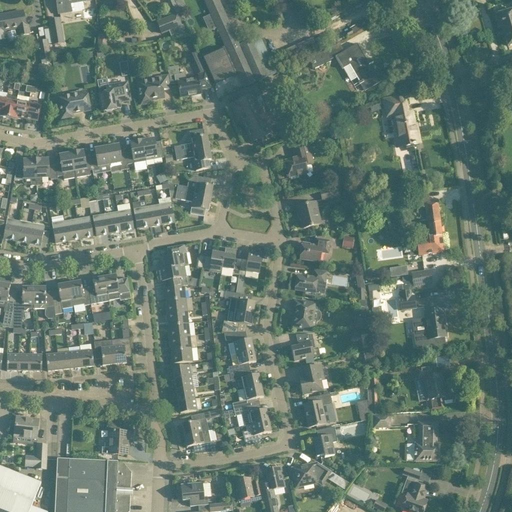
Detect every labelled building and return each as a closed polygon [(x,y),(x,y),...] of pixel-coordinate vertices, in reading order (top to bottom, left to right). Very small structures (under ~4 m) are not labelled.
[(56,0),(59,15),(72,13),(71,4),(91,1),(90,0),(56,0)] [(203,0),(224,46),(232,65),(237,75),(243,88),(263,79),(264,81),(272,77),(272,76),(277,73),(261,38),(252,42),(251,40),(238,46),(217,0),(203,0)] [(172,16),(178,14),(179,13),(173,1),(167,4),(172,16)] [(511,9),(498,14),(507,46),(511,44),(511,9)] [(0,40),(5,40),(5,39),(8,38),(8,40),(10,41),(13,42),(15,41),(16,39),(16,37),(19,36),(19,37),(29,36),(28,26),(25,26),(23,12),(0,16),(0,40)] [(307,12),(299,16),(304,26),(312,21),(307,12)] [(183,26),(178,14),(172,16),(172,17),(157,23),(162,35),(183,26)] [(53,46),(63,44),(59,19),(49,21),(53,46)] [(360,24),(352,28),(353,30),(355,33),(363,29),(360,24)] [(98,36),(97,48),(106,49),(107,37),(98,36)] [(50,58),(51,58),(49,47),(48,41),(37,43),(41,61),(42,65),(38,65),(36,77),(25,75),(24,83),(48,87),(49,82),(50,82),(53,67),(51,67),(50,59),(51,59),(50,58)] [(343,52),(335,56),(336,57),(343,69),(350,81),(356,78),(360,85),(364,92),(381,83),(370,65),(373,63),(372,61),(368,63),(357,44),(348,49),(343,52)] [(224,46),(199,58),(212,86),(237,75),(232,65),(224,46)] [(331,62),(326,51),(309,59),(314,70),(331,62)] [(202,94),(201,89),(211,88),(211,87),(195,54),(188,57),(196,75),(197,75),(198,79),(186,81),(185,74),(175,76),(172,67),(166,69),(169,77),(170,85),(178,83),(180,98),(202,94)] [(127,62),(120,63),(122,77),(129,75),(127,62)] [(169,90),(168,80),(167,77),(156,79),(156,80),(138,83),(139,90),(138,91),(141,105),(151,103),(151,100),(154,99),(155,100),(164,98),(162,91),(169,90)] [(276,84),(272,77),(264,81),(267,88),(276,84)] [(103,112),(114,110),(114,106),(120,105),(119,103),(130,101),(127,83),(98,88),(103,112)] [(235,105),(232,107),(237,118),(240,116),(244,124),(272,111),(265,114),(263,109),(259,110),(254,98),(261,94),(256,83),(236,92),(240,101),(235,104),(235,105)] [(286,92),(282,99),(286,102),(291,95),(286,92)] [(61,109),(60,109),(62,119),(72,117),(72,114),(90,111),(87,94),(79,95),(79,93),(69,95),(70,98),(60,100),(61,109)] [(385,103),(382,104),(384,112),(385,120),(395,118),(400,147),(410,145),(419,143),(417,133),(416,133),(411,112),(408,113),(405,96),(384,100),(385,103)] [(6,99),(3,118),(13,120),(17,101),(6,99)] [(17,101),(13,120),(17,120),(17,118),(26,119),(29,103),(17,101)] [(29,103),(26,119),(38,121),(40,112),(41,106),(29,103)] [(283,106),(278,108),(281,116),(287,114),(283,106)] [(276,120),(272,111),(244,124),(253,142),(270,134),(266,124),(276,120)] [(327,126),(330,141),(339,139),(336,124),(327,126)] [(191,145),(174,148),(175,154),(209,148),(207,136),(204,136),(203,130),(189,132),(190,139),(191,145)] [(154,139),(142,141),(145,159),(146,166),(162,164),(161,159),(163,158),(163,154),(161,144),(155,145),(154,139)] [(125,151),(128,164),(134,163),(133,161),(145,159),(142,141),(130,143),(131,150),(125,151)] [(289,179),(299,176),(307,174),(305,166),(313,164),(308,143),(292,146),(294,154),(296,154),(297,159),(285,162),(289,179)] [(118,145),(107,148),(110,165),(120,164),(121,171),(129,170),(128,164),(125,151),(119,152),(118,145)] [(96,156),(90,157),(92,171),(93,175),(98,174),(110,172),(109,165),(110,165),(107,148),(95,150),(96,156)] [(209,148),(175,154),(176,161),(193,158),(194,164),(196,172),(211,169),(209,161),(211,161),(209,148)] [(71,154),(76,178),(91,176),(90,171),(92,171),(90,157),(84,158),(83,152),(71,154)] [(400,154),(406,173),(414,171),(411,162),(412,162),(409,152),(400,154)] [(61,156),(59,156),(60,162),(54,163),(57,177),(63,176),(64,180),(76,178),(71,154),(68,154),(67,153),(66,153),(64,153),(62,153),(61,154),(61,156)] [(36,161),(37,186),(42,186),(42,179),(49,179),(51,180),(55,180),(56,184),(58,184),(57,177),(55,167),(48,167),(48,160),(36,161)] [(24,161),(24,168),(16,168),(14,181),(31,181),(31,186),(37,186),(36,161),(24,161)] [(156,178),(160,184),(167,180),(164,173),(156,178)] [(178,186),(168,184),(169,189),(169,191),(176,193),(210,199),(212,187),(210,186),(211,180),(197,177),(196,184),(195,189),(178,186)] [(322,201),(339,197),(336,188),(320,192),(322,201)] [(375,190),(363,192),(365,201),(376,199),(375,190)] [(176,193),(169,191),(170,199),(175,200),(192,203),(191,208),(191,209),(190,215),(204,217),(205,211),(208,212),(210,199),(176,193)] [(425,245),(417,246),(419,256),(443,252),(436,204),(437,204),(437,203),(430,204),(429,201),(422,202),(423,208),(424,208),(428,232),(429,237),(424,237),(425,242),(425,245)] [(158,205),(162,225),(175,223),(171,203),(158,205)] [(303,229),(313,226),(320,225),(315,203),(306,205),(296,207),(298,216),(300,216),(303,229)] [(146,208),(150,227),(162,225),(158,205),(146,208)] [(137,230),(150,227),(146,208),(133,210),(137,230)] [(118,212),(121,232),(134,230),(130,210),(118,212)] [(105,215),(109,235),(121,232),(118,212),(105,215)] [(96,237),(109,235),(105,215),(93,217),(96,237)] [(77,220),(80,240),(93,237),(90,217),(77,220)] [(3,239),(16,242),(19,222),(7,219),(3,239)] [(65,222),(68,242),(80,240),(77,220),(65,222)] [(19,222),(16,242),(28,244),(32,224),(19,222)] [(55,244),(68,242),(65,222),(52,224),(55,244)] [(32,224),(28,244),(41,246),(45,227),(32,224)] [(344,237),(342,248),(352,249),(354,238),(344,237)] [(330,241),(325,241),(315,239),(314,246),(302,244),(300,260),(310,261),(319,263),(321,253),(328,254),(330,241)] [(184,266),(182,255),(186,254),(185,247),(167,251),(168,257),(163,257),(164,258),(162,259),(163,265),(165,264),(165,269),(179,267),(184,266)] [(222,269),(221,274),(222,275),(231,276),(232,275),(239,276),(241,264),(235,263),(235,259),(236,251),(224,249),(223,255),(224,255),(222,268),(222,269)] [(205,257),(203,269),(209,270),(209,272),(221,274),(222,269),(222,268),(224,255),(223,255),(212,253),(211,258),(205,257)] [(241,264),(239,276),(245,277),(246,272),(259,274),(262,255),(248,253),(247,265),(241,264)] [(197,268),(203,269),(205,257),(199,256),(197,268)] [(174,280),(175,287),(188,286),(184,266),(179,267),(165,269),(160,270),(162,282),(174,280)] [(406,267),(390,269),(391,278),(407,275),(406,267)] [(326,284),(324,283),(326,273),(314,271),(313,278),(297,276),(295,291),(324,295),(326,284)] [(411,274),(413,287),(432,284),(429,271),(411,274)] [(368,273),(365,279),(371,282),(374,276),(368,273)] [(116,276),(104,278),(107,295),(108,301),(119,299),(120,301),(131,300),(128,285),(127,285),(118,287),(117,281),(116,276)] [(95,291),(89,292),(91,305),(109,302),(108,301),(107,295),(104,278),(93,280),(94,287),(95,291)] [(69,284),(73,307),(84,305),(84,306),(91,305),(89,292),(83,293),(81,282),(69,284)] [(0,307),(5,308),(4,313),(5,314),(5,312),(14,313),(15,303),(7,302),(8,296),(9,291),(10,286),(0,283),(0,307)] [(60,302),(53,304),(55,315),(62,314),(62,310),(73,308),(73,307),(69,284),(57,286),(60,302)] [(370,294),(378,294),(377,285),(369,285),(370,294)] [(399,292),(400,298),(411,296),(411,291),(409,291),(408,286),(400,287),(401,292),(399,292)] [(165,288),(164,289),(165,296),(166,296),(166,297),(166,300),(166,301),(185,299),(184,287),(175,287),(165,288)] [(13,315),(12,329),(21,330),(22,312),(25,312),(28,309),(34,309),(34,288),(22,288),(22,305),(15,303),(14,313),(13,315)] [(46,288),(34,288),(34,309),(45,310),(45,317),(47,320),(55,320),(55,315),(53,304),(46,305),(46,288)] [(358,301),(358,306),(367,308),(367,301),(364,300),(364,290),(357,289),(357,301),(358,301)] [(226,292),(224,299),(231,300),(229,311),(235,312),(253,315),(254,303),(251,303),(245,302),(238,301),(239,294),(226,292)] [(411,296),(400,298),(402,311),(416,309),(414,296),(411,296)] [(167,307),(166,307),(166,311),(167,314),(187,312),(187,311),(186,309),(185,299),(166,301),(167,307)] [(315,304),(303,302),(293,301),(292,310),(296,311),(295,316),(294,316),(292,328),(303,329),(303,327),(311,329),(315,304)] [(365,319),(367,308),(358,306),(358,307),(361,308),(360,319),(354,318),(353,329),(367,330),(368,320),(365,319)] [(443,310),(424,312),(425,319),(412,321),(416,350),(445,346),(444,338),(446,338),(443,310)] [(224,334),(237,333),(239,324),(251,326),(253,315),(229,311),(227,322),(224,322),(222,334),(224,334)] [(5,314),(2,328),(8,328),(12,329),(13,315),(14,313),(5,312),(5,314)] [(187,312),(167,314),(167,321),(168,321),(169,324),(169,326),(188,324),(188,322),(187,312)] [(110,313),(93,316),(94,324),(112,320),(110,313)] [(170,332),(169,332),(169,337),(169,339),(189,337),(189,335),(188,324),(169,326),(170,332)] [(237,333),(224,334),(226,341),(227,341),(230,356),(253,351),(250,340),(239,342),(237,333)] [(369,333),(359,335),(363,351),(372,349),(369,333)] [(299,346),(291,348),(294,362),(313,358),(311,349),(315,349),(312,335),(305,335),(296,336),(298,344),(299,344),(299,346)] [(189,337),(169,339),(170,346),(171,346),(172,351),(191,349),(189,337)] [(112,341),(114,365),(126,363),(125,357),(132,356),(130,339),(112,341)] [(103,366),(114,365),(112,341),(94,343),(96,356),(102,356),(103,366)] [(172,357),(171,357),(172,364),(192,362),(191,349),(172,351),(172,357)] [(363,352),(366,366),(375,364),(373,350),(363,352)] [(80,352),(82,368),(94,367),(92,351),(80,352)] [(229,375),(246,371),(245,365),(255,363),(253,351),(230,356),(233,367),(228,368),(229,375)] [(69,353),(71,369),(82,368),(80,352),(69,353)] [(57,355),(59,371),(71,369),(69,353),(57,355)] [(7,371),(18,372),(19,356),(7,355),(7,371)] [(47,372),(59,371),(57,355),(46,356),(47,372)] [(19,356),(18,372),(30,372),(30,356),(19,356)] [(30,356),(30,372),(42,372),(42,356),(30,356)] [(434,365),(414,369),(416,379),(416,381),(421,380),(423,389),(420,389),(422,401),(425,401),(428,400),(441,398),(446,397),(445,396),(444,389),(441,374),(436,375),(434,365)] [(173,368),(174,380),(191,377),(189,366),(173,368)] [(303,378),(299,379),(301,386),(300,388),(301,391),(302,392),(303,395),(312,393),(323,391),(321,382),(325,381),(321,366),(311,368),(301,370),(303,378)] [(237,392),(244,390),(261,386),(258,375),(248,377),(246,371),(229,375),(231,381),(234,380),(237,392)] [(377,374),(368,375),(369,386),(378,385),(377,374)] [(174,380),(176,391),(192,389),(191,377),(174,380)] [(208,386),(213,385),(218,384),(218,378),(207,380),(208,386)] [(263,398),(261,386),(244,390),(246,401),(263,398)] [(176,391),(178,402),(194,400),(192,389),(176,391)] [(376,390),(367,391),(367,401),(368,412),(368,415),(378,415),(376,390)] [(336,393),(330,394),(317,397),(307,399),(309,405),(304,406),(309,428),(318,426),(325,424),(321,406),(332,404),(330,397),(336,396),(336,393)] [(196,411),(194,400),(178,402),(180,414),(196,411)] [(232,405),(233,410),(245,408),(243,402),(232,405)] [(244,427),(251,426),(251,425),(268,421),(266,410),(246,414),(245,408),(233,410),(235,417),(241,415),(244,427)] [(368,412),(359,414),(361,422),(369,420),(368,415),(368,412)] [(182,425),(185,436),(201,433),(208,431),(205,420),(210,419),(208,413),(200,415),(202,421),(182,425)] [(373,429),(391,428),(390,415),(373,416),(373,429)] [(13,438),(37,441),(39,420),(32,419),(32,421),(25,420),(25,418),(16,417),(13,438)] [(102,448),(102,454),(108,455),(118,455),(128,456),(128,455),(126,455),(127,442),(129,442),(129,432),(120,432),(120,421),(111,420),(110,431),(109,431),(109,432),(109,448),(102,448)] [(271,433),(268,421),(251,425),(251,426),(253,431),(242,433),(245,447),(261,444),(259,435),(271,433)] [(437,424),(427,424),(418,423),(418,444),(406,444),(406,461),(439,462),(439,445),(436,445),(437,424)] [(317,444),(318,444),(318,446),(315,447),(317,457),(324,456),(324,458),(334,456),(332,443),(337,442),(334,428),(317,431),(318,439),(314,439),(315,442),(315,443),(316,444),(317,444)] [(210,442),(208,431),(201,433),(185,436),(187,448),(206,444),(208,453),(216,453),(214,442),(210,442)] [(25,467),(36,468),(36,470),(46,470),(46,462),(46,459),(47,445),(38,445),(37,445),(37,457),(25,456),(25,462),(25,467)] [(54,511),(127,511),(128,511),(129,483),(62,480),(63,460),(57,459),(54,511)] [(334,464),(330,471),(331,472),(350,484),(363,464),(355,459),(347,472),(334,464)] [(62,480),(129,483),(130,473),(122,465),(118,465),(118,462),(106,462),(103,462),(63,460),(62,480)] [(322,486),(331,472),(317,463),(313,469),(309,467),(305,468),(305,466),(292,469),(296,488),(318,483),(322,486)] [(0,467),(0,511),(44,511),(32,507),(41,483),(0,467)] [(417,485),(418,482),(421,473),(405,467),(402,476),(407,477),(401,495),(406,497),(402,510),(408,511),(422,511),(426,502),(423,500),(427,488),(417,485)] [(265,483),(259,485),(262,496),(263,503),(265,511),(277,511),(277,510),(277,507),(278,506),(278,504),(277,501),(276,500),(275,499),(275,496),(274,490),(284,488),(280,468),(266,471),(267,479),(265,480),(265,481),(265,483)] [(251,479),(235,483),(238,501),(255,497),(262,496),(259,485),(259,483),(252,484),(251,479)] [(202,483),(181,485),(182,502),(189,501),(190,507),(208,506),(207,497),(204,498),(202,483)] [(371,506),(382,511),(386,505),(375,499),(371,506)]
